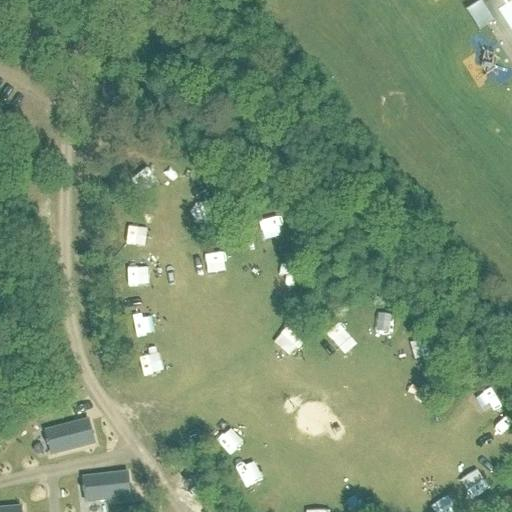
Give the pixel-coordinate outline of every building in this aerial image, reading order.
[(511,72),(503,62),(493,69),(502,81),(511,73),(511,72)] [(157,172),(145,178),(153,195),(165,190),(157,172)] [(291,223),(274,232),(284,250),(301,241),(291,223)] [(129,225),(130,245),(149,244),(148,224),(129,225)] [(147,289),(148,266),(127,265),(126,288),(147,289)] [(284,277),(286,293),(301,291),(299,276),(284,277)] [(381,317),(401,318),(402,305),(382,304),(381,317)] [(137,333),(157,327),(151,307),(131,313),(137,333)] [(349,358),(364,351),(351,322),(336,329),(349,358)] [(149,365),(166,364),(165,352),(148,354),(149,365)] [(89,421),(45,433),(51,458),(96,446),(89,421)] [(29,437),(15,449),(33,472),(48,461),(29,437)] [(251,495),(270,487),(259,464),(240,473),(251,495)] [(128,474),(83,479),(86,505),(131,500),(128,474)]
